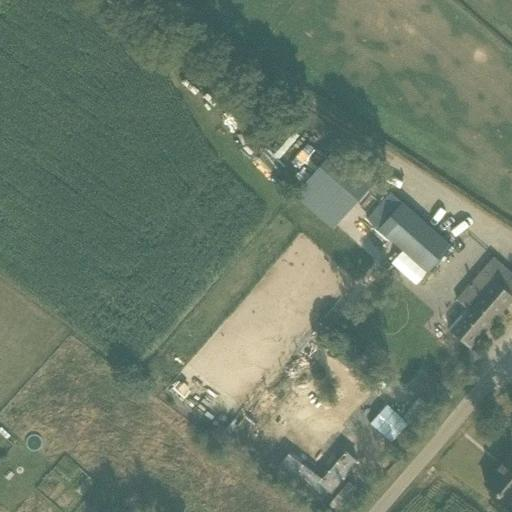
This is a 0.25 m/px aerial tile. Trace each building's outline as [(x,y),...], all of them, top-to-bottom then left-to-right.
[(295,197),(303,206),(310,199),(338,227),(376,181),(339,151),(295,197)] [(451,246),(434,231),(402,202),(378,229),(427,273),(451,246)] [(511,274),(493,258),(456,300),(440,318),(450,327),(448,329),(469,348),(511,299),(511,274)] [(335,357),(365,382),(374,371),(345,346),(335,357)] [(423,365),(404,383),(422,400),(440,382),(423,365)] [(511,452),(485,484),(508,503),(511,498),(511,452)]
